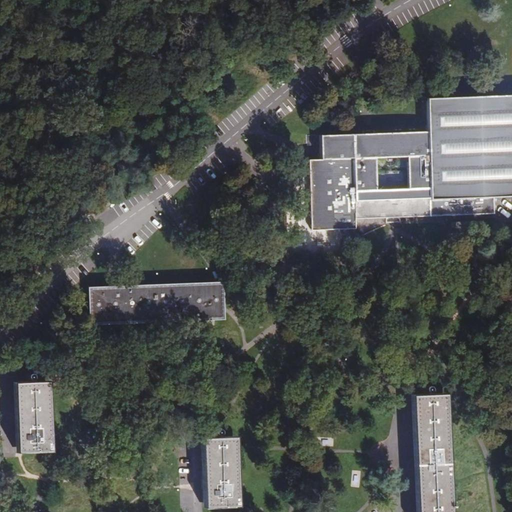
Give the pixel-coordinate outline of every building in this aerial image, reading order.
[(321,134),(322,156),(310,156),(313,228),(357,227),(357,221),(393,220),(492,216),(491,196),(511,195),(511,93),(426,97),(427,130),(321,134)] [(83,192),(93,205),(109,193),(98,179),(83,192)] [(226,283),(88,288),(89,326),(228,321),(226,283)] [(13,383),(16,456),(51,454),(47,382),(31,382),(13,383)] [(422,390),(426,511),(461,511),(456,388),(422,390)] [(202,439),(203,511),(223,511),(238,511),(236,438),(202,439)]
